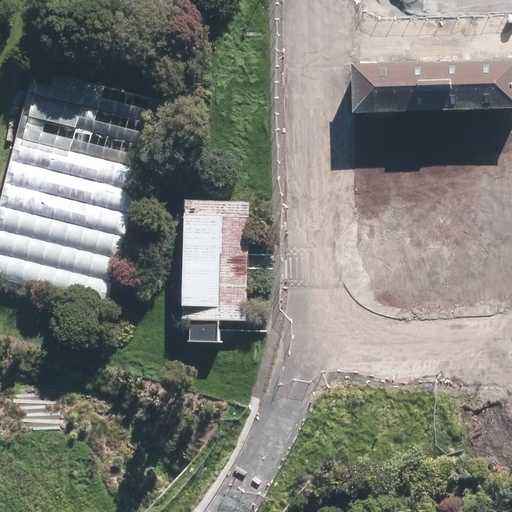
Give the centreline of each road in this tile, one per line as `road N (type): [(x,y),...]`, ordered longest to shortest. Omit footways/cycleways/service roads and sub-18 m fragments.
road 1 (residential): [(309,0),(320,348)]
road 2 (residential): [(320,348),(511,359)]
road 3 (residential): [(320,348),(295,432),(233,511)]
